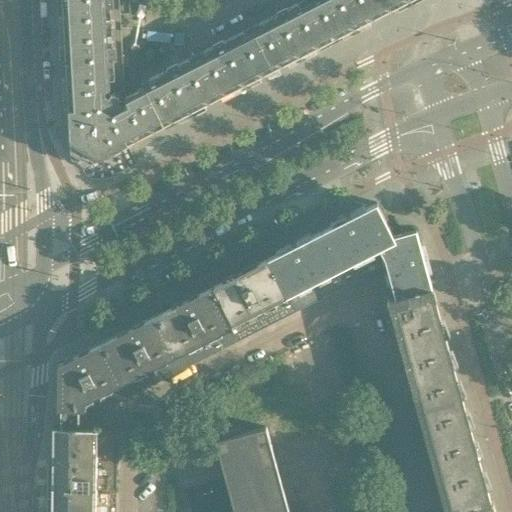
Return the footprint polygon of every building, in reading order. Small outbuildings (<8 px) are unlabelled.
[(119,0),(61,0),(67,90),(68,101),(70,99),(102,97),(106,100),(111,92),(122,98),(125,97),(124,95),(124,87),(119,0)] [(327,41),(308,4),(305,0),(301,0),(250,26),(271,70),(327,41)] [(374,0),(305,0),(308,4),(327,41),(382,13),(374,0)] [(374,0),(382,13),(407,0),(374,0)] [(250,26),(203,50),(196,54),(199,59),(218,97),(271,70),(250,26)] [(151,84),(143,88),(162,125),(218,97),(199,59),(196,54),(148,78),(151,84)] [(70,99),(68,101),(70,151),(72,157),(77,162),(83,164),(90,162),(162,125),(143,88),(125,97),(122,98),(111,92),(106,100),(102,97),(70,99)] [(393,235),(376,201),(347,216),(375,270),(386,265),(382,249),(393,235)] [(375,270),(347,216),(320,230),(348,284),(375,270)] [(427,273),(416,229),(393,235),(382,249),(386,265),(389,277),(391,284),(394,297),(431,287),(427,273)] [(320,230),(266,258),(294,311),(348,284),(320,230)] [(294,311),(266,258),(211,286),(239,340),(294,311)] [(239,340),(211,286),(157,314),(184,367),(239,340)] [(491,503),(457,381),(431,287),(394,297),(387,299),(391,317),(444,511),(459,511),(463,511),(491,503)] [(157,314),(102,341),(130,395),(184,367),(157,314)] [(130,395),(102,341),(59,364),(58,407),(59,407),(59,418),(59,426),(78,427),(78,419),(78,407),(105,408),(130,395)] [(117,427),(78,427),(59,426),(53,426),(52,489),(116,490),(117,427)] [(287,511),(264,426),(215,440),(234,511),(494,511),(492,503),(491,503),(463,511),(287,511)] [(115,511),(116,490),(52,489),(51,511),(115,511)]
